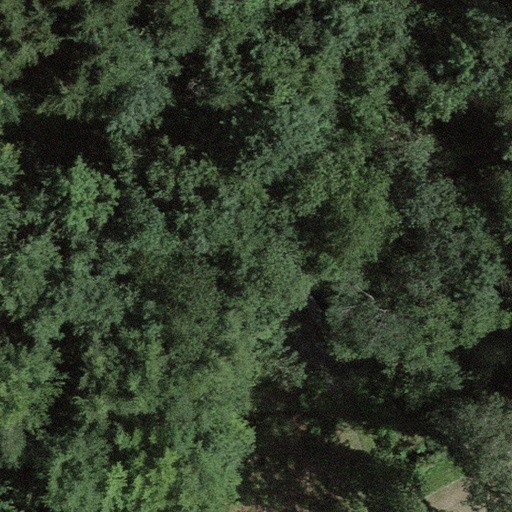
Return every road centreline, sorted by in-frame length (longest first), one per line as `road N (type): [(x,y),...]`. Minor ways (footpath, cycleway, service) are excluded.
road 1 (track): [(0,81),(174,206),(300,320),(337,368),(360,424),(367,483),(358,511)]
road 2 (track): [(511,427),(362,442)]
